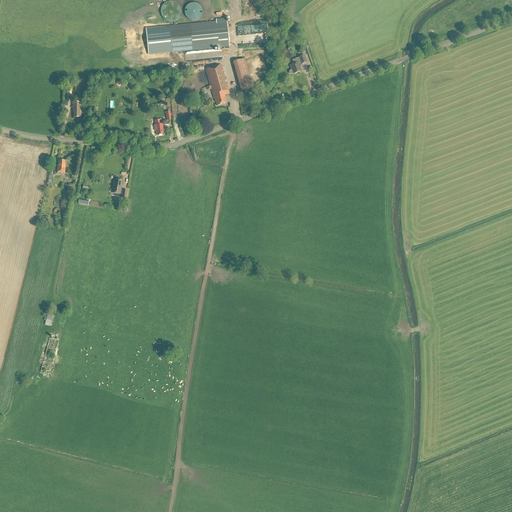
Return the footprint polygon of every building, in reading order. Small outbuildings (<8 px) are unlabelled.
[(202,13),(202,12),(202,11),(201,9),(200,7),(199,5),(197,4),(195,3),(192,3),(190,4),(188,5),(186,6),(185,8),(184,10),(184,12),(185,14),(185,16),(186,18),(188,19),(190,20),(192,21),(194,21),(196,20),(198,19),(200,17),(202,15),(202,13)] [(228,46),(226,21),(190,25),(190,24),(169,26),(172,53),(192,51),(192,50),(228,46)] [(243,24),(242,34),(238,34),(238,35),(245,35),(245,31),(248,32),(249,25),(243,24)] [(290,66),(292,71),(290,71),(289,72),(289,73),(290,74),(291,74),(293,74),(301,71),(299,67),(300,65),(307,62),(304,56),(292,60),(293,65),(290,66)] [(247,57),(235,61),(242,90),(255,87),(247,57)] [(208,90),(211,89),(214,99),(214,98),(217,106),(226,103),(224,96),(229,94),(221,65),(206,69),(210,86),(207,87),(208,90)] [(155,120),(155,125),(154,125),(155,131),(156,131),(156,135),(163,134),(163,129),(162,124),(160,124),(160,120),(155,120)] [(58,163),(57,173),(65,173),(65,164),(65,161),(59,160),(59,163),(58,163)] [(123,191),(120,191),(122,181),(114,179),(112,193),(122,195),(122,198),(126,199),(127,191),(123,190),(123,191)] [(46,321),(45,325),(51,327),(54,315),(48,314),(47,318),(45,317),(44,321),(46,321)] [(66,343),(50,339),(42,369),(58,373),(66,343)]
